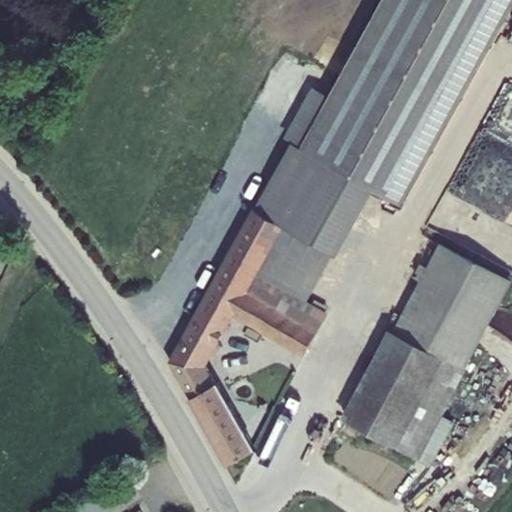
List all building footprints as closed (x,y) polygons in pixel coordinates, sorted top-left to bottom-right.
[(44,0),(72,15),(80,0),(44,0)] [(300,148),(373,188),(402,205),(511,5),(511,0),(381,0),(328,96),(300,148)] [(283,225),(257,273),(308,301),(335,254),(336,254),(373,188),(300,148),(328,96),(312,87),(284,137),(292,143),(255,209),(283,225)] [(283,225),(255,209),(254,208),(170,360),(229,463),(256,448),(218,382),(216,383),(206,365),(233,316),(257,273),(283,225)] [(388,328),(341,417),(418,460),(421,455),(434,462),(457,419),(443,412),(511,280),(511,279),(440,242),(392,331),(388,328)] [(257,273),(233,316),(303,356),(327,312),(308,301),(257,273)]
